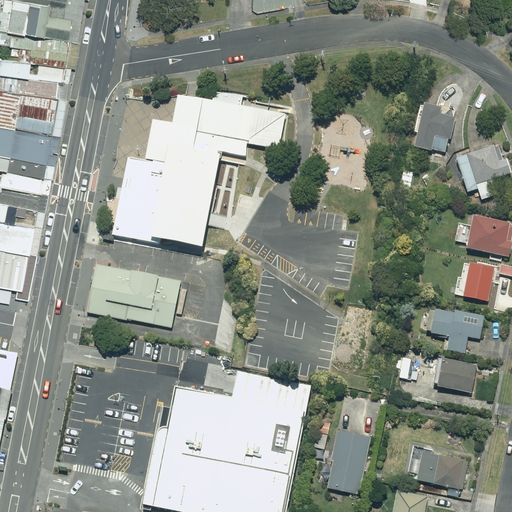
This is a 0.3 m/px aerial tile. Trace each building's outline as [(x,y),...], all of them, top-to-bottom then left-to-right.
[(0,287),(12,290),(22,292),(42,177),(77,0),(10,0),(4,33),(0,32),(0,45),(8,46),(19,48),(18,62),(0,60),(0,170),(2,171),(0,178),(0,287)] [(216,157),(215,156),(215,152),(243,157),(245,144),(277,151),(284,116),(239,106),(241,97),(228,94),(214,94),(212,102),(193,98),(187,128),(151,120),(143,161),(128,158),(112,236),(159,245),(159,242),(198,250),(216,157)] [(422,105),(412,148),(430,152),(431,150),(444,153),(447,140),(449,140),(454,119),(438,115),(440,109),(422,105)] [(492,147),(455,159),(466,193),(477,190),(475,186),(510,174),(505,161),(497,163),(492,147)] [(403,171),(399,188),(409,190),(413,173),(403,171)] [(444,183),(441,197),(449,198),(451,184),(444,183)] [(511,200),(503,200),(502,211),(511,212),(511,200)] [(464,250),(507,259),(511,243),(505,242),(509,224),(471,217),(464,250)] [(179,282),(94,266),(85,313),(170,330),(179,282)] [(511,268),(500,266),(498,275),(511,277),(511,268)] [(12,292),(0,289),(0,302),(9,305),(12,292)] [(188,292),(182,290),(177,317),(183,318),(188,292)] [(345,305),(333,366),(362,372),(373,310),(345,305)] [(447,338),(445,351),(464,355),(467,338),(479,340),(483,317),(453,311),(452,314),(433,311),(429,334),(447,338)] [(0,390),(8,350),(0,348),(0,390)] [(440,360),(435,388),(470,394),(475,366),(440,360)] [(140,507),(164,511),(283,511),(309,387),(235,372),(229,398),(172,387),(163,429),(161,429),(159,429),(157,430),(155,432),(154,433),(140,507)] [(329,462),(331,463),(326,490),(358,496),(369,440),(335,433),(329,462)] [(312,449),(323,451),(326,437),(315,435),(312,449)] [(415,482),(457,491),(462,462),(421,453),(415,482)] [(423,511),(427,499),(395,493),(391,511),(423,511)]
